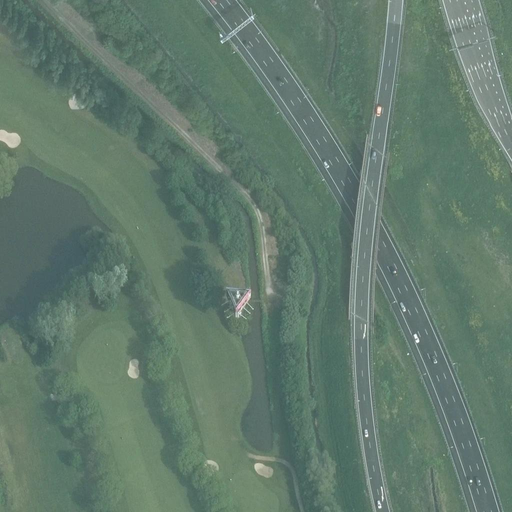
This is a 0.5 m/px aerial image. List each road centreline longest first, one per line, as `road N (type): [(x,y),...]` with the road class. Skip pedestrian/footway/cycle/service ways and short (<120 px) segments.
road 1 (motorway): [(222,0),(342,169),(393,264),(485,511)]
road 2 (motorway): [(395,0),(361,313),(365,408),(384,511)]
road 3 (track): [(39,0),(263,219),(274,305),(256,309)]
road 4 (motorway): [(511,144),(479,81),(452,0)]
